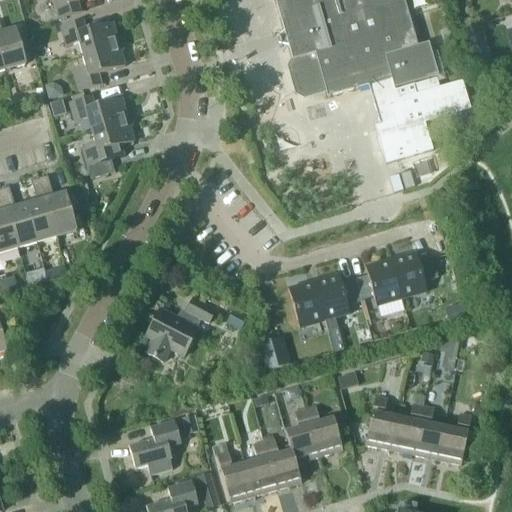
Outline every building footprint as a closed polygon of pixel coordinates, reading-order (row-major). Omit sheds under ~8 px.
[(52,0),(51,0),(57,21),(80,14),(77,3),(88,0),(52,0)] [(273,0),(291,62),(292,62),(292,63),(289,69),(296,94),(303,98),(324,91),(326,99),(373,85),(380,83),(389,81),(392,91),(435,79),(435,78),(437,78),(430,56),(427,45),(416,49),(401,0),(273,0)] [(78,45),(81,57),(120,46),(118,39),(116,40),(112,25),(85,33),(82,22),(59,28),(65,49),(78,45)] [(0,60),(3,73),(24,67),(14,30),(2,34),(0,28),(0,60)] [(453,46),(448,30),(438,32),(443,49),(453,46)] [(120,46),(81,57),(85,69),(72,73),(78,93),(100,87),(97,76),(124,68),(120,53),(122,53),(120,46)] [(487,52),(471,57),(474,68),(490,64),(487,52)] [(378,104),(373,106),(379,127),(374,128),(385,166),(432,152),(424,125),(469,111),(466,100),(461,85),(461,84),(461,83),(438,90),(436,81),(435,79),(392,91),(389,81),(380,83),(373,85),(378,104)] [(53,86),(46,88),(49,102),(63,98),(60,91),(53,86)] [(87,121),(90,133),(129,122),(128,115),(125,116),(121,101),(94,108),(91,98),(68,104),(74,124),(87,121)] [(129,122),(90,133),(94,145),(81,148),(87,169),(110,162),(106,152),(133,144),(129,129),(131,128),(129,122)] [(88,174),(104,169),(106,176),(113,174),(110,162),(87,169),(88,174)] [(409,173),(400,176),(404,191),(414,188),(409,173)] [(398,177),(388,180),(393,195),(402,192),(398,177)] [(47,178),(39,181),(42,193),(50,191),(47,178)] [(39,181),(30,183),(34,195),(42,193),(39,181)] [(8,189),(0,192),(4,204),(12,202),(8,189)] [(53,199),(44,201),(55,239),(75,233),(64,195),(53,199)] [(36,204),(25,207),(36,245),(55,239),(44,201),(36,204)] [(0,255),(17,250),(6,212),(4,204),(0,205),(0,255)] [(14,210),(6,212),(17,250),(36,245),(25,207),(14,210)] [(415,255),(390,262),(401,301),(426,293),(424,284),(437,280),(432,261),(418,265),(415,255)] [(366,277),(354,281),(360,303),(373,299),(375,308),(401,301),(390,262),(364,269),(366,277)] [(28,275),(32,287),(49,282),(45,270),(28,275)] [(338,277),(313,284),(324,323),(327,334),(337,331),(334,320),(349,315),(338,277)] [(313,284),(287,291),(299,330),(324,323),(313,284)] [(208,326),(215,312),(192,300),(185,314),(186,314),(181,323),(158,311),(144,338),(152,342),(145,356),(162,364),(169,351),(183,358),(196,331),(195,331),(200,322),(208,326)] [(461,306),(445,311),(448,322),(465,318),(461,306)] [(232,313),(228,320),(242,328),(246,320),(232,313)] [(441,344),(438,354),(445,355),(441,370),(453,373),(453,371),(460,340),(443,344),(441,344)] [(423,355),(421,363),(431,365),(432,357),(423,355)] [(286,357),(264,363),(267,374),(289,368),(286,357)] [(354,375),(337,380),(341,392),(357,387),(354,375)] [(415,398),(413,407),(422,409),(424,400),(415,398)] [(265,399),(253,402),(255,409),(267,406),(265,399)] [(388,453),(396,420),(383,417),(386,401),(374,399),(364,448),(388,453)] [(475,406),(473,417),(481,419),(483,408),(475,406)] [(396,420),(388,453),(412,458),(422,409),(413,407),(412,407),(408,423),(396,420)] [(314,409),(304,412),(318,460),(341,453),(336,433),(333,422),(332,421),(319,425),(314,409)] [(422,409),(412,458),(435,463),(442,430),(430,427),(433,411),(422,409)] [(318,460),(304,412),(293,415),(297,431),(284,435),(289,453),(290,453),(294,467),(295,466),(318,460)] [(194,417),(180,421),(185,437),(198,434),(194,417)] [(455,433),(442,430),(435,463),(460,468),(465,443),(467,433),(470,419),(458,417),(455,433)] [(342,420),(333,422),(336,433),(345,431),(342,420)] [(128,449),(134,472),(146,468),(149,478),(171,472),(168,462),(170,462),(167,451),(180,448),(173,423),(149,430),(152,442),(128,449)] [(467,433),(465,443),(475,445),(476,435),(467,433)] [(290,453),(289,453),(278,457),(273,441),(272,441),(263,444),(276,492),(300,486),(295,466),(294,467),(290,453)] [(276,492),(263,444),(252,447),(256,463),(244,467),(253,499),(276,492)] [(214,457),(215,458),(229,506),(253,499),(244,467),(231,470),(224,445),(212,449),(214,457)] [(214,491),(210,476),(196,479),(201,495),(214,491)] [(185,511),(197,508),(190,484),(166,490),(169,502),(145,509),(145,511),(185,511)] [(414,511),(416,506),(403,503),(402,509),(410,511),(409,511),(414,511)]
